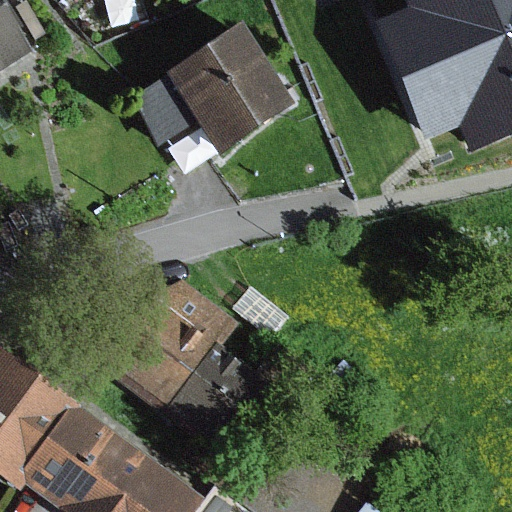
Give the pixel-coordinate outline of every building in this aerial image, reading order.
[(511,0),(397,0),(404,15),(373,28),(423,147),(454,134),(465,160),(511,140),(511,0)] [(0,7),(0,74),(30,56),(0,7)] [(293,109),(240,27),(129,101),(154,153),(195,127),(215,160),(293,109)] [(150,298),(102,363),(232,459),(280,394),(294,404),(316,376),(277,347),(256,375),(221,349),(239,326),(181,283),(150,298)] [(0,356),(0,483),(17,495),(21,490),(21,473),(62,416),(77,412),(0,356)] [(21,473),(21,490),(50,511),(196,511),(203,503),(77,412),(62,416),(21,473)] [(385,511),(373,503),(366,511),(385,511)]
